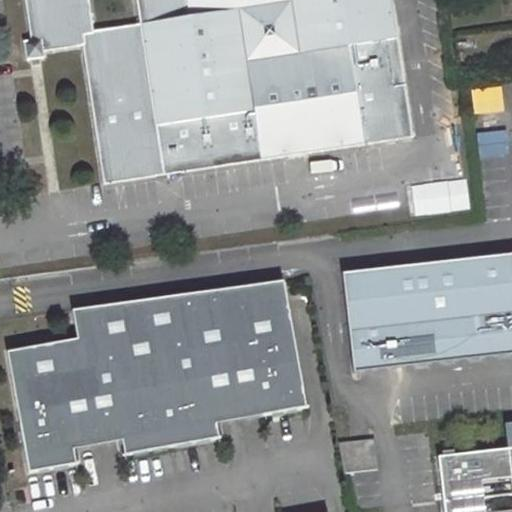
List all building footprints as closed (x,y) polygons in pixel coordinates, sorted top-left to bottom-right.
[(25,0),(32,43),(26,43),(29,64),(49,62),(48,57),(86,52),(106,191),(414,138),(393,0),(25,0)] [(511,257),(342,278),(352,376),(511,357),(511,324),(508,293),(511,292),(511,257)] [(283,286),(71,314),(76,344),(6,355),(28,476),(76,468),(73,453),(121,445),(124,460),(219,442),(216,428),(306,410),(283,286)] [(376,472),(373,441),(337,446),(343,476),(376,472)] [(511,511),(511,451),(437,459),(443,511),(511,511)]
